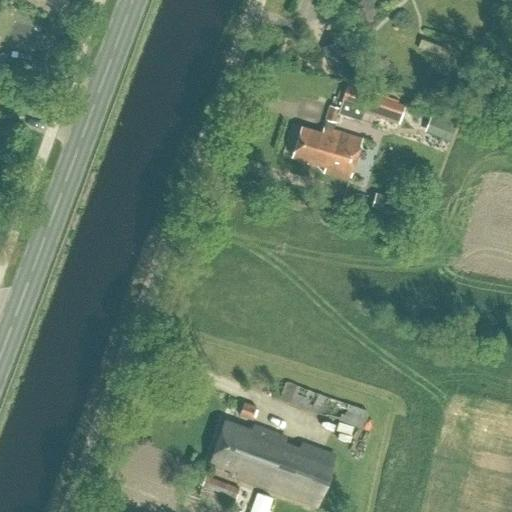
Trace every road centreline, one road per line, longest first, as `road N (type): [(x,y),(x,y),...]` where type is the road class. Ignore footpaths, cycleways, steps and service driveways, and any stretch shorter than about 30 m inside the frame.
road 1 (unclassified): [(67,511),(255,0)]
road 2 (primary): [(0,353),(131,0)]
